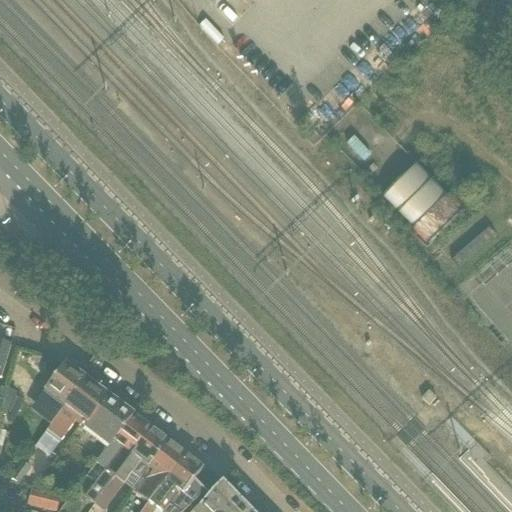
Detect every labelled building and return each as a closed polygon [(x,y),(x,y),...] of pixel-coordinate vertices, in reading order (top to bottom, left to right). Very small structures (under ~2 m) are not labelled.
[(384,199),(394,209),(431,247),(466,213),(418,165),(384,199)] [(0,380),(11,346),(0,342),(0,380)] [(46,366),(47,367),(48,361),(39,359),(38,365),(36,368),(44,374),(47,369),(45,368),(46,366)] [(86,380),(65,365),(44,392),(57,401),(54,406),(61,412),(62,412),(86,380)] [(108,397),(86,380),(62,412),(61,412),(45,433),(60,444),(76,422),(81,426),(78,431),(81,433),(82,431),(87,424),(108,397)] [(6,394),(0,406),(0,414),(12,420),(21,400),(6,394)] [(429,395),(422,402),(430,409),(437,402),(429,395)] [(112,443),(133,416),(108,397),(87,424),(82,431),(105,449),(110,441),(112,443)] [(133,416),(112,443),(97,464),(106,471),(86,499),(96,506),(152,430),(133,416)] [(140,481),(149,469),(169,443),(152,430),(96,506),(103,511),(131,475),(140,481)] [(143,511),(187,456),(169,443),(149,469),(153,472),(136,494),(137,495),(127,509),(130,511),(143,511)] [(204,469),(187,456),(143,511),(184,511),(205,492),(195,481),(204,469)] [(19,485),(29,470),(21,464),(11,480),(19,485)] [(222,484),(193,511),(222,511),(236,498),(222,484)] [(32,491),(28,507),(50,511),(56,511),(60,497),(32,491)] [(236,498),(222,511),(249,511),(250,511),(236,498)]
